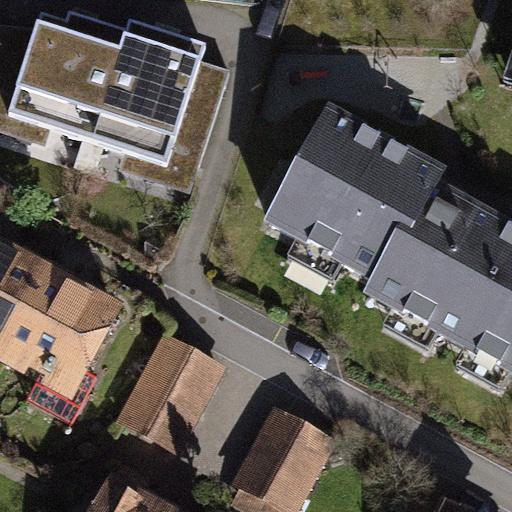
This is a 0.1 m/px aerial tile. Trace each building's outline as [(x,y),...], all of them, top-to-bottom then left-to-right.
[(0,107),(104,138),(134,37),(73,19),(70,31),(41,23),(37,37),(0,26),(0,107)] [(208,169),(234,81),(202,72),(209,49),(137,27),(134,37),(104,138),(208,169)] [(459,172),(339,111),(279,227),(390,283),(383,298),(511,363),(511,217),(452,187),(459,172)] [(0,350),(46,263),(0,238),(0,350)] [(0,365),(69,402),(122,303),(46,263),(0,350),(0,365)] [(225,374),(164,343),(118,431),(180,463),(225,374)] [(303,511),(337,449),(275,417),(235,493),(271,511),(303,511)] [(163,511),(167,505),(110,474),(89,511),(163,511)]
